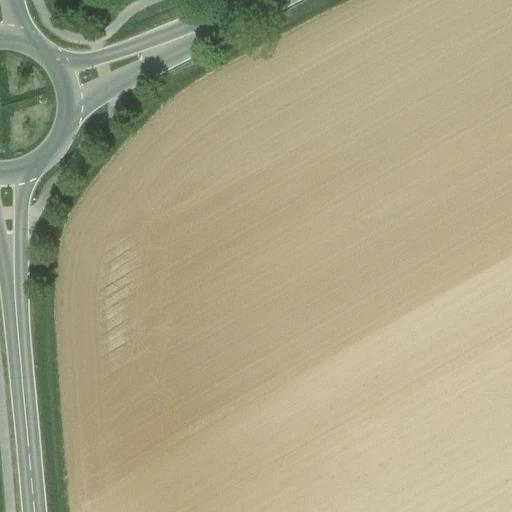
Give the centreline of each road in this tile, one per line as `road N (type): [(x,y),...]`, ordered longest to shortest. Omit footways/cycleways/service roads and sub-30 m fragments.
road 1 (tertiary): [(4,174),(24,511)]
road 2 (tertiary): [(64,89),(255,0)]
